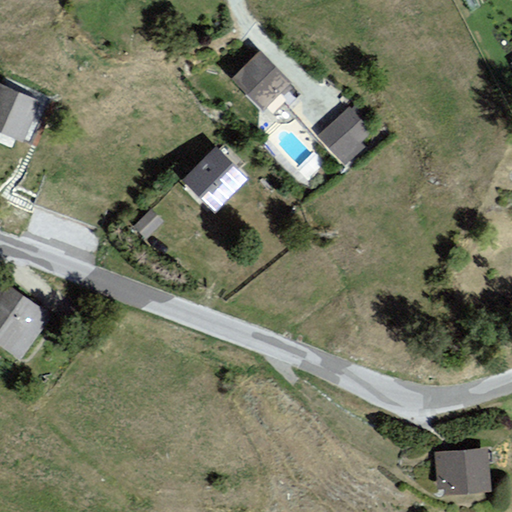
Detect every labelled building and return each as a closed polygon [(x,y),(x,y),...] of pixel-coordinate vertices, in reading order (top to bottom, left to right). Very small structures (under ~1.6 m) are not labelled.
[(263,111),(291,81),(259,52),(231,82),(263,111)] [(0,91),(0,131),(23,140),(36,104),(0,91)] [(349,106),(318,135),(342,160),(346,164),(365,146),(361,142),(373,131),(349,106)] [(216,145),(183,180),(216,211),(249,177),(216,145)] [(165,223),(152,209),(133,227),(146,241),(165,223)] [(0,281),(0,347),(18,361),(51,317),(1,280),(0,281)] [(486,445),(433,452),(438,491),(491,484),(486,445)]
